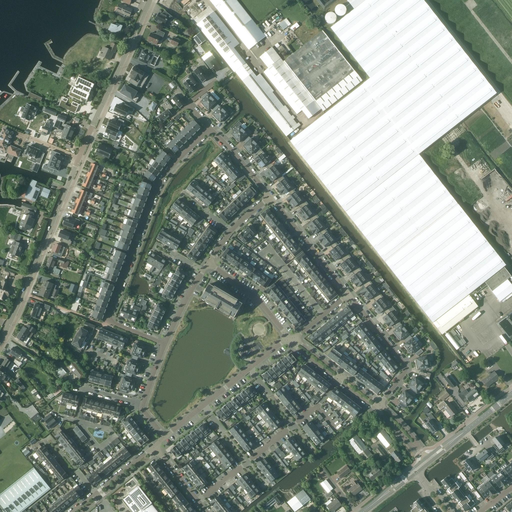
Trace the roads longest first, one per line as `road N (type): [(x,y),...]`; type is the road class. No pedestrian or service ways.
road 1 (residential): [(209,128),(157,187),(109,315),(164,344)]
road 2 (tertiary): [(0,341),(79,157)]
road 3 (tertiary): [(79,157),(150,0)]
road 4 (residential): [(379,404),(405,364),(349,295)]
road 5 (residential): [(349,295),(270,197)]
